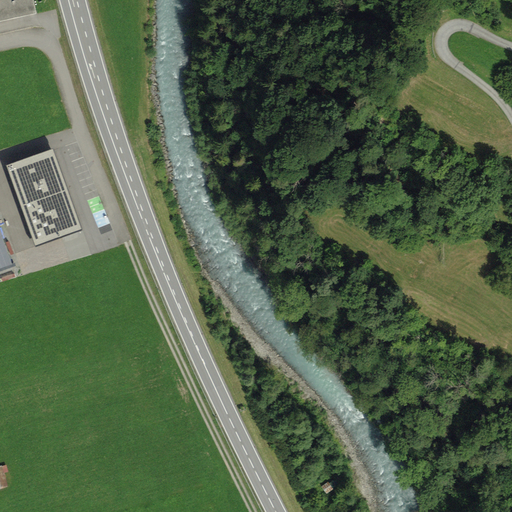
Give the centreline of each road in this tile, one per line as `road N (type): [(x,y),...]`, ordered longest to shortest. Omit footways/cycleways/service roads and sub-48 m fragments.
road 1 (primary): [(277,511),(168,280),(72,0)]
road 2 (track): [(128,244),(254,511)]
road 3 (unclassified): [(511,45),(453,26),(448,47),(511,117)]
